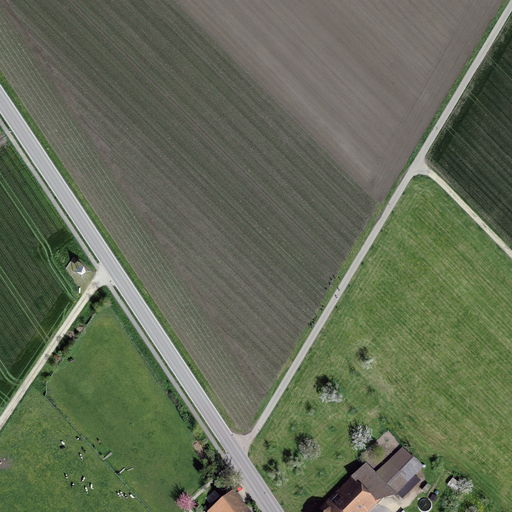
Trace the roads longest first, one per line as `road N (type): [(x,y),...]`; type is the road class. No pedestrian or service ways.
road 1 (track): [(511,0),(238,459)]
road 2 (tertiary): [(272,511),(0,101)]
road 3 (track): [(0,428),(109,265)]
